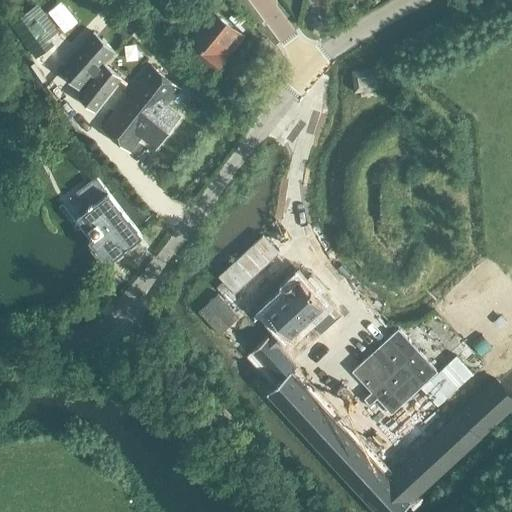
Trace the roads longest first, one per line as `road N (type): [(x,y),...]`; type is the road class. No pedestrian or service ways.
road 1 (unclassified): [(0,365),(51,359),(98,338),(129,311),(309,70)]
road 2 (track): [(45,70),(94,138),(189,228)]
road 3 (unclassified): [(309,70),(419,0)]
